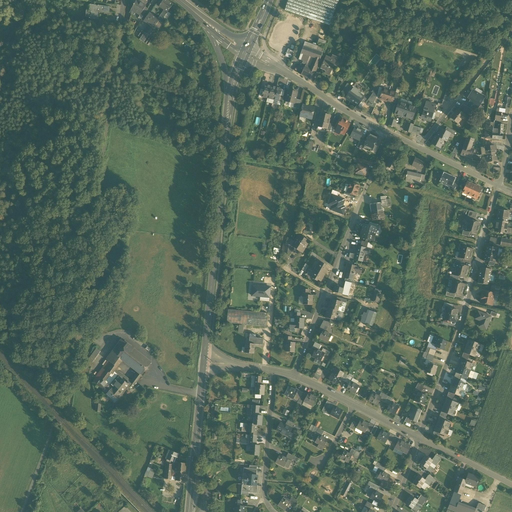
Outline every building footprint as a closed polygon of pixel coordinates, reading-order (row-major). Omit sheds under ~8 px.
[(164,10),(167,12),(173,5),(168,2),(165,0),(163,0),(159,6),(164,10)] [(287,0),(284,10),(330,26),(338,0),(287,0)] [(134,13),(137,14),(138,14),(139,12),(141,14),(145,7),(145,6),(140,3),(140,4),(139,5),(137,5),(138,3),(135,1),(134,4),(133,4),(133,5),(130,10),(134,12),(134,13)] [(151,12),(154,14),(159,6),(156,4),(151,12)] [(90,19),(96,19),(97,12),(108,14),(109,8),(90,5),(89,11),(91,11),(90,18),(90,19)] [(164,10),(159,16),(163,19),(167,12),(164,10)] [(144,21),(151,26),(154,28),(154,27),(159,21),(158,21),(159,21),(157,20),(154,18),(153,17),(149,14),(144,21)] [(139,40),(143,43),(148,36),(145,33),(142,31),(139,34),(138,37),(140,38),(139,40)] [(153,39),(148,36),(143,43),(148,46),(153,39)] [(326,42),(319,39),(316,46),(324,48),(326,42)] [(324,49),(308,43),(306,48),(322,53),(324,49)] [(303,47),(301,54),(313,58),(320,60),(322,53),(306,48),(303,47)] [(309,69),(311,65),(313,58),(301,54),(299,60),(303,61),(302,63),(306,65),(305,67),(309,69)] [(369,64),(373,66),(379,57),(375,54),(369,64)] [(324,74),(329,76),(337,58),(332,55),(331,58),(330,61),(325,59),(320,69),(325,71),(324,74)] [(141,61),(135,57),(133,59),(130,64),(136,69),(139,63),(141,61)] [(320,60),(313,58),(311,65),(315,67),(313,71),(314,71),(314,72),(316,72),(320,60)] [(311,65),(309,69),(305,67),(301,75),(310,80),(314,72),(314,71),(313,71),(315,67),(311,65)] [(470,68),(466,65),(460,73),(463,75),(470,68)] [(341,92),(347,96),(350,91),(352,89),(353,88),(352,87),(353,86),(348,83),(341,92)] [(262,97),(267,99),(270,88),(270,86),(267,86),(267,87),(264,86),(263,90),(261,97),(262,97)] [(266,103),(272,104),(276,88),(273,87),(273,88),(270,88),(267,99),(266,103)] [(279,89),(276,88),(272,104),(278,105),(279,102),(280,96),(282,90),(279,90),(279,89)] [(356,106),(357,107),(361,102),(364,97),(358,93),(355,91),(352,89),(350,91),(347,96),(346,98),(356,106)] [(367,105),(374,108),(376,104),(375,103),(375,104),(374,103),(376,98),(378,93),(373,89),(371,92),(372,93),(367,101),(369,102),(367,105)] [(383,101),(386,101),(389,91),(383,89),(382,92),(380,99),(379,100),(383,101)] [(294,104),(296,99),(297,93),(288,90),(287,95),(288,95),(287,97),(285,102),(294,104)] [(395,93),(389,91),(386,101),(388,102),(388,103),(392,104),(392,103),(395,93)] [(474,107),(477,109),(479,106),(481,104),(484,104),(483,101),(482,101),(484,97),(480,95),(480,96),(474,92),(472,91),(470,94),(472,95),(469,99),(472,101),(471,103),(475,105),(474,107)] [(364,97),(361,102),(357,107),(356,106),(353,109),(359,112),(361,109),(364,105),(364,104),(363,103),(366,99),(364,97)] [(469,102),(466,107),(474,111),(478,114),(480,110),(477,109),(474,107),(475,105),(471,103),(469,102)] [(395,114),(403,117),(407,105),(400,103),(399,103),(395,114)] [(421,118),(431,121),(431,120),(433,113),(436,106),(426,103),(424,107),(430,109),(429,112),(423,110),(421,118)] [(471,116),(474,111),(466,107),(462,104),(460,107),(465,111),(466,109),(467,110),(466,112),(469,114),(471,116)] [(301,114),(300,117),(306,118),(311,120),(313,112),(314,108),(303,105),(302,110),(300,111),(300,113),(301,114)] [(411,107),(407,105),(403,117),(412,120),(416,108),(411,107)] [(372,115),(361,109),(359,112),(370,118),(372,115)] [(450,118),(456,123),(459,119),(461,120),(465,115),(463,113),(458,110),(457,109),(450,118)] [(327,129),(328,123),(330,116),(321,113),(317,127),(327,129)] [(341,132),(345,134),(349,125),(347,124),(347,122),(343,120),(342,121),(339,120),(338,122),(335,128),(336,129),(335,131),(340,133),(341,132)] [(486,138),(492,139),(492,134),(494,124),(487,123),(486,133),(486,138)] [(492,139),(502,140),(502,133),(503,133),(504,125),(500,125),(499,124),(494,124),(492,134),(492,139)] [(421,129),(413,126),(407,125),(405,131),(411,133),(419,135),(421,129)] [(364,132),(354,128),(350,137),(359,141),(364,132)] [(439,133),(437,137),(444,141),(446,142),(450,134),(445,131),(441,129),(439,133)] [(377,138),(369,134),(366,142),(363,147),(364,147),(371,151),(374,145),(377,138)] [(440,147),(444,141),(437,137),(436,136),(435,136),(431,144),(438,148),(440,148),(440,147)] [(474,150),(469,148),(464,147),(464,146),(461,155),(465,156),(471,158),(471,159),(471,158),(473,154),(474,150)] [(486,155),(496,153),(495,146),(485,147),(485,148),(482,148),(483,152),(481,152),(482,155),(484,155),(486,155)] [(335,157),(338,150),(331,147),(328,153),(335,157)] [(497,160),(496,153),(486,155),(487,162),(497,160)] [(472,161),(478,163),(481,156),(477,156),(474,155),(472,159),(472,161)] [(393,170),(397,162),(390,159),(388,162),(389,163),(387,167),(393,170)] [(412,166),(420,170),(424,162),(415,159),(412,166)] [(367,170),(368,166),(363,165),(362,166),(358,165),(357,168),(356,168),(356,170),(356,171),(356,173),(365,175),(366,170),(367,170)] [(407,172),(406,178),(409,179),(420,182),(421,175),(407,172)] [(451,186),(452,183),(454,179),(444,174),(441,182),(451,186)] [(462,193),(477,199),(482,189),(467,182),(462,193)] [(350,184),(350,185),(347,192),(352,194),(356,196),(359,187),(358,186),(357,185),(356,184),(354,185),(350,184)] [(330,210),(343,214),(345,209),(341,207),(344,200),(337,197),(332,195),(329,203),(332,205),(330,210)] [(371,205),(372,213),(383,212),(382,207),(382,204),(381,204),(371,205)] [(498,210),(497,221),(507,222),(508,220),(509,214),(509,211),(498,210)] [(383,212),(372,213),(371,213),(372,221),(384,219),(383,212)] [(468,220),(466,226),(478,229),(480,223),(468,220)] [(508,222),(507,222),(497,221),(495,232),(510,234),(511,228),(507,228),(508,222)] [(297,232),(301,234),(306,225),(303,222),(297,232)] [(363,225),(361,232),(375,235),(376,232),(376,233),(377,228),(368,226),(363,225)] [(476,235),(478,229),(466,226),(465,231),(470,233),(476,235)] [(373,241),(375,235),(361,232),(360,238),(366,239),(372,241),(373,241)] [(298,235),(295,240),(306,248),(310,242),(298,235)] [(281,253),(285,253),(286,245),(291,245),(294,241),(291,239),(290,239),(287,237),(285,244),(283,244),(281,253)] [(498,249),(499,249),(500,246),(495,245),(497,239),(491,237),(489,243),(493,244),(493,247),(498,249)] [(511,248),(511,240),(502,238),(500,246),(511,248)] [(366,239),(365,242),(362,241),(360,247),(366,249),(368,243),(371,244),(372,241),(366,239)] [(302,253),(306,248),(295,240),(294,241),(291,245),(291,246),(292,247),(302,253)] [(353,259),(363,262),(364,254),(370,255),(371,250),(366,249),(360,247),(357,246),(355,255),(353,259)] [(461,246),(460,252),(471,255),(473,249),(465,248),(461,246)] [(496,256),(497,256),(498,249),(493,247),(487,246),(486,254),(496,256)] [(470,261),(471,255),(460,252),(458,258),(463,259),(470,261)] [(494,263),(496,256),(486,254),(485,253),(483,261),(489,262),(494,263)] [(317,264),(314,269),(324,275),(328,269),(325,267),(326,265),(322,263),(320,266),(317,264)] [(457,264),(455,270),(467,273),(468,267),(462,265),(457,264)] [(345,278),(353,280),(355,272),(360,274),(362,268),(347,265),(346,268),(347,269),(346,273),(345,273),(344,278),(345,278)] [(488,285),(489,282),(490,275),(491,270),(481,268),(478,283),(488,285)] [(321,281),(324,275),(314,269),(312,274),(315,276),(313,279),(317,281),(318,280),(321,281)] [(465,278),(467,273),(455,270),(454,276),(459,277),(465,278)] [(450,275),(449,278),(449,281),(452,282),(452,281),(457,283),(458,280),(459,277),(454,276),(450,275)] [(452,282),(451,287),(463,290),(464,284),(457,283),(452,281),(452,282)] [(270,288),(253,286),(252,296),(260,297),(269,298),(270,288)] [(491,286),(491,289),(490,293),(494,294),(498,295),(498,291),(497,291),(498,287),(491,286)] [(346,290),(343,289),(335,287),(333,292),(342,295),(342,294),(348,296),(350,290),(346,290)] [(461,296),(463,290),(451,287),(450,293),(455,294),(461,296)] [(480,303),(492,305),(494,294),(490,293),(483,291),(480,303)] [(372,301),(379,303),(381,294),(380,294),(374,292),(372,301)] [(303,305),(312,305),(312,296),(308,295),(304,295),(304,298),(303,305)] [(337,311),(338,311),(339,309),(340,309),(342,303),(342,302),(336,301),(331,299),(328,309),(337,311)] [(336,313),(337,311),(328,309),(327,308),(325,318),(330,319),(336,321),(337,321),(338,314),(336,313)] [(446,308),(445,314),(456,316),(458,311),(452,309),(446,308)] [(227,323),(266,327),(268,313),(228,310),(227,323)] [(361,322),(369,325),(373,312),(368,311),(367,314),(364,313),(361,322)] [(377,314),(373,312),(369,325),(372,326),(377,314)] [(480,327),(486,330),(491,317),(478,312),(475,319),(482,322),(480,327)] [(455,323),(456,316),(445,314),(443,320),(455,323)] [(296,328),(303,329),(304,319),(300,319),(295,319),(295,323),(290,323),(289,328),(290,328),(296,328)] [(319,338),(328,342),(332,335),(325,332),(323,331),(322,332),(319,338)] [(438,338),(436,345),(435,347),(437,348),(443,350),(444,347),(445,347),(447,341),(438,338)] [(108,361),(114,354),(123,342),(121,340),(106,360),(108,361)] [(468,345),(467,347),(478,351),(480,344),(474,342),(469,340),(469,341),(468,343),(467,343),(466,344),(468,345)] [(123,342),(114,354),(123,361),(138,372),(142,375),(151,363),(123,342)] [(253,354),(254,345),(254,344),(249,344),(246,343),(245,348),(245,353),(253,354)] [(285,352),(294,353),(295,343),(291,343),(286,343),(285,352)] [(475,357),(478,351),(467,347),(467,349),(465,348),(464,350),(465,351),(465,353),(464,353),(469,355),(475,357)] [(430,348),(428,354),(426,360),(432,362),(434,356),(436,350),(430,348)] [(90,361),(93,363),(101,352),(96,349),(90,357),(88,359),(90,361)] [(323,349),(321,352),(318,350),(316,349),(315,350),(312,357),(315,358),(321,361),(324,354),(328,356),(330,352),(323,349)] [(463,353),(462,356),(461,360),(462,360),(467,362),(468,358),(469,355),(464,353),(465,353),(463,353)] [(130,391),(136,383),(133,380),(132,382),(116,370),(123,361),(114,354),(108,361),(99,374),(97,372),(92,379),(106,394),(111,387),(119,393),(121,391),(124,393),(127,389),(130,391)] [(461,365),(460,367),(470,370),(472,365),(473,364),(467,362),(462,360),(461,363),(460,362),(459,364),(461,365)] [(437,366),(431,364),(429,363),(428,366),(426,372),(434,376),(436,370),(437,366)] [(468,377),(470,370),(460,367),(459,369),(458,368),(457,370),(458,370),(457,373),(462,375),(468,377)] [(341,377),(334,373),(333,372),(329,380),(337,385),(340,379),(341,377)] [(352,378),(348,376),(343,373),(341,377),(340,379),(345,382),(349,384),(350,382),(351,382),(353,378),(352,378)] [(453,384),(452,386),(463,390),(465,384),(459,381),(455,380),(454,380),(454,382),(452,382),(452,384),(453,384)] [(346,389),(355,394),(359,386),(356,385),(351,382),(350,382),(349,384),(346,389)] [(261,395),(264,395),(265,386),(261,385),(256,385),(256,388),(255,395),(261,395)] [(460,397),(461,396),(463,390),(452,386),(452,388),(450,388),(449,390),(451,390),(450,392),(450,393),(455,394),(460,397)] [(106,394),(115,402),(120,397),(124,393),(121,391),(119,393),(111,387),(106,394)] [(285,394),(293,399),(295,395),(297,391),(289,387),(285,394)] [(415,402),(423,405),(425,399),(426,396),(421,394),(422,391),(415,389),(413,393),(417,395),(415,402)] [(307,395),(303,392),(298,390),(297,391),(295,395),(300,398),(305,400),(307,395)] [(449,392),(447,395),(446,399),(447,399),(452,401),(453,398),(455,394),(450,393),(450,392),(449,392)] [(381,393),(379,396),(373,393),(369,401),(377,405),(380,400),(381,398),(383,394),(381,393)] [(304,401),(313,406),(317,398),(308,394),(307,395),(305,400),(304,401)] [(445,406),(455,410),(458,403),(452,401),(447,399),(446,402),(445,401),(444,403),(446,404),(445,406)] [(311,410),(313,406),(304,401),(302,405),(311,410)] [(335,406),(330,403),(327,401),(322,411),(325,412),(327,408),(332,411),(334,407),(335,406)] [(386,410),(395,415),(399,407),(391,403),(390,402),(389,405),(386,410)] [(453,416),(455,410),(445,406),(444,408),(443,407),(442,409),(443,410),(442,412),(447,414),(453,416)] [(330,414),(339,419),(343,411),(334,407),(332,411),(330,414)] [(411,420),(417,422),(421,411),(412,408),(410,413),(412,414),(410,419),(411,420)] [(441,412),(440,415),(438,419),(440,419),(445,421),(446,417),(447,414),(442,412),(441,412)] [(253,416),(253,424),(248,424),(244,423),(243,428),(242,428),(242,432),(250,432),(257,432),(257,428),(257,425),(261,426),(262,416),(258,416),(253,415),(253,416)] [(438,424),(438,426),(448,429),(451,423),(445,421),(440,419),(439,422),(438,421),(437,423),(438,424)] [(362,431),(365,433),(367,429),(369,425),(360,420),(358,425),(356,428),(362,431)] [(358,425),(356,423),(353,422),(349,428),(352,429),(355,431),(356,428),(358,425)] [(287,423),(286,426),(280,423),(276,430),(288,436),(292,429),(293,428),(294,426),(287,423)] [(378,428),(374,426),(369,423),(369,425),(367,429),(371,431),(370,434),(374,436),(378,428)] [(319,435),(321,436),(324,431),(322,430),(318,428),(317,428),(314,426),(312,431),(312,432),(315,434),(315,433),(316,433),(316,434),(319,435)] [(446,435),(448,429),(438,426),(437,427),(435,427),(435,429),(436,429),(435,432),(440,434),(446,436),(446,435)] [(377,439),(385,443),(387,440),(389,435),(381,431),(377,439)] [(315,442),(319,444),(317,448),(322,450),(324,447),(328,440),(321,436),(319,435),(316,434),(316,433),(315,433),(315,434),(312,441),(315,442)] [(399,439),(395,436),(390,434),(389,435),(387,440),(392,442),(396,444),(399,440),(399,439)] [(395,448),(398,450),(396,453),(401,456),(403,452),(407,454),(411,446),(407,445),(399,440),(396,444),(394,448),(395,448)] [(250,455),(259,456),(260,446),(256,446),(251,445),(250,451),(250,455)] [(173,462),(174,462),(177,454),(170,451),(167,460),(173,462)] [(345,461),(348,463),(350,460),(352,456),(349,454),(344,451),(340,459),(345,461)] [(355,457),(357,459),(360,453),(355,451),(352,456),(355,457)] [(292,460),(296,462),(298,458),(294,456),(288,453),(286,458),(288,459),(291,461),(292,460)] [(284,467),(288,469),(291,461),(288,459),(286,458),(280,455),(276,463),(284,467)] [(420,464),(426,468),(427,469),(429,465),(431,463),(432,460),(425,455),(420,464)] [(436,466),(439,461),(434,458),(432,460),(431,463),(436,466)] [(186,464),(177,463),(177,468),(176,472),(185,473),(186,464)] [(165,468),(165,471),(176,472),(177,468),(173,467),(173,465),(166,464),(165,468)] [(243,474),(256,475),(257,466),(249,465),(249,469),(243,468),(243,474)] [(176,475),(176,472),(165,471),(164,479),(171,480),(171,476),(172,475),(176,475)] [(390,476),(383,472),(381,471),(379,475),(377,478),(386,483),(390,476)] [(184,482),(185,473),(176,472),(176,475),(176,477),(175,480),(175,481),(184,482)] [(468,473),(466,480),(464,483),(465,483),(466,481),(472,484),(472,485),(476,487),(475,487),(476,487),(480,477),(479,477),(479,478),(468,474),(469,473),(468,473)] [(242,484),(256,486),(257,475),(256,475),(243,474),(242,484)] [(412,483),(419,488),(420,487),(424,482),(425,480),(418,475),(412,483)] [(428,486),(432,481),(427,477),(425,480),(424,482),(428,486)] [(463,489),(465,483),(464,483),(466,480),(459,478),(456,486),(463,489)] [(370,487),(377,490),(379,487),(369,482),(367,485),(370,487)] [(256,486),(242,484),(241,492),(249,493),(257,493),(257,486),(256,486)] [(374,500),(379,503),(383,495),(376,492),(377,490),(370,487),(365,495),(370,498),(374,500)] [(454,490),(449,505),(456,507),(458,502),(462,493),(454,490)] [(412,508),(412,509),(414,506),(416,502),(418,500),(417,500),(411,495),(405,504),(412,508)] [(290,504),(293,506),(297,501),(292,497),(288,502),(290,503),(290,504)] [(278,505),(285,510),(290,504),(290,503),(288,502),(283,498),(278,505)] [(421,506),(424,501),(419,498),(417,500),(418,500),(416,502),(421,506)] [(474,511),(476,509),(458,502),(456,507),(455,511),(474,511)] [(478,503),(476,509),(474,511),(483,511),(486,506),(478,503)]
